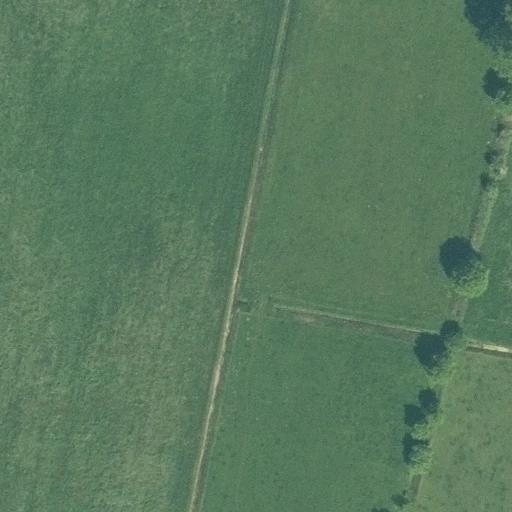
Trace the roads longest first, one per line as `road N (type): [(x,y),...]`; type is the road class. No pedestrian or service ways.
road 1 (residential): [(155,127),(0,88)]
road 2 (residential): [(125,285),(0,261)]
